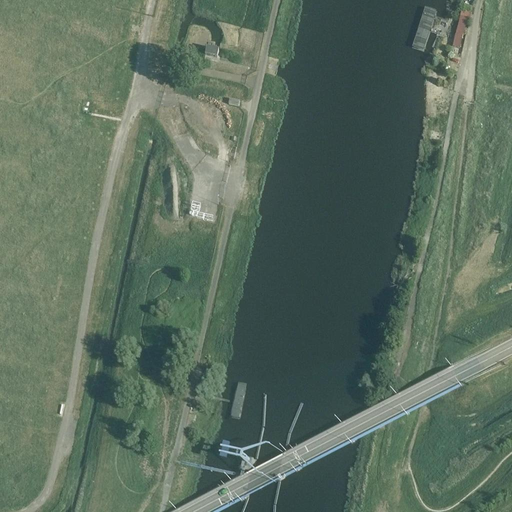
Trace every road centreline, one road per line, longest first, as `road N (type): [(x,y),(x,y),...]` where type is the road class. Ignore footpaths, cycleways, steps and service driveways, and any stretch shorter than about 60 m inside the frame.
road 1 (residential): [(174,460),(277,0)]
road 2 (unclassified): [(408,452),(422,420),(445,281),(472,47)]
road 3 (primary): [(196,511),(511,347)]
road 4 (residential): [(400,358),(458,80),(472,47)]
